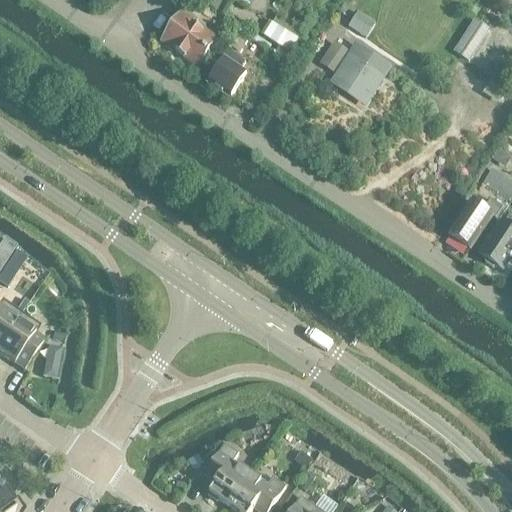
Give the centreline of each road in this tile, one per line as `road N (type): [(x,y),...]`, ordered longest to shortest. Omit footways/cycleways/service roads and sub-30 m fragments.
road 1 (unclassified): [(511,312),(54,0)]
road 2 (secondary): [(511,497),(440,426),(219,274)]
road 3 (secondary): [(203,298),(444,462),(492,511)]
road 4 (secondary): [(219,274),(0,125)]
road 5 (secondary): [(0,160),(203,298)]
road 6 (residential): [(92,460),(203,298)]
